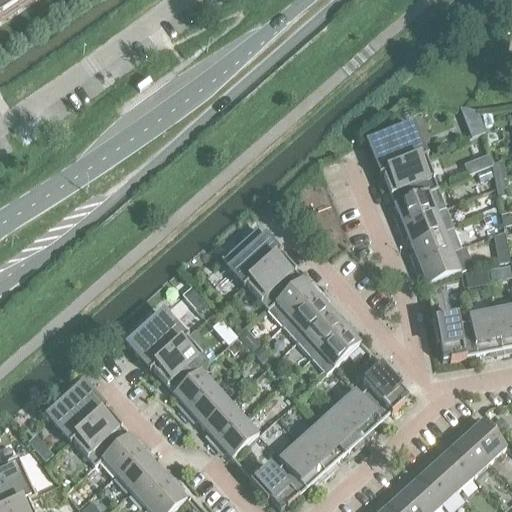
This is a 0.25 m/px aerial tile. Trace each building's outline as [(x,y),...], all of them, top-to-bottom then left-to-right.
[(0,0),(0,26),(26,10),(40,0),(0,0)] [(477,115),(461,113),(471,139),(464,142),(465,145),(472,142),(485,137),(477,115)] [(494,128),(491,116),(482,118),(485,130),(494,128)] [(377,159),(384,178),(424,162),(411,130),(369,147),(374,160),(377,159)] [(457,141),(449,144),(452,150),(459,147),(457,141)] [(488,159),(478,163),(482,174),(492,170),(491,168),(488,159)] [(384,178),(396,208),(397,209),(437,193),(424,162),(384,178)] [(492,170),(494,184),(504,182),(504,183),(506,183),(503,165),(491,168),(492,170)] [(489,172),(476,177),(480,185),(492,180),(489,172)] [(504,182),(494,184),(498,201),(507,199),(504,183),(504,182)] [(394,226),(397,232),(445,213),(437,193),(397,209),(396,208),(394,209),(399,224),(394,226)] [(404,236),(410,250),(453,233),(454,233),(445,213),(397,232),(399,238),(404,236)] [(221,264),(245,290),(277,261),(263,246),(265,244),(256,233),(221,264)] [(411,266),(413,272),(461,253),(453,233),(410,250),(416,264),(411,266)] [(461,253),(413,272),(416,278),(421,276),(427,291),(473,272),(465,252),(461,253)] [(507,254),(497,256),(499,269),(510,267),(507,254)] [(245,290),(267,314),(299,286),(299,285),(277,261),(245,290)] [(495,273),(492,273),(494,285),(502,283),(499,272),(495,273)] [(267,314),(282,331),(320,297),(315,291),(311,295),(301,283),(299,285),(299,286),(267,314)] [(282,331),(297,347),(331,316),(320,304),(324,301),(320,297),(282,331)] [(210,315),(203,306),(194,314),(201,322),(210,315)] [(511,311),(494,315),(503,359),(509,358),(508,353),(511,351),(511,311)] [(494,315),(469,320),(477,359),(495,355),(496,361),(503,359),(494,315)] [(297,347),(311,363),(349,328),(344,323),(341,326),(331,316),(297,347)] [(140,357),(154,372),(186,343),(162,317),(128,348),(138,359),(140,357)] [(477,359),(469,320),(468,320),(470,326),(458,328),(456,321),(431,326),(436,350),(438,349),(441,366),(449,364),(450,366),(466,363),(465,361),(477,359)] [(349,328),(311,363),(326,379),(360,348),(349,336),(353,333),(349,328)] [(154,372),(175,396),(207,368),(186,343),(154,372)] [(233,359),(243,350),(237,343),(227,352),(233,359)] [(251,344),(246,349),(252,355),(259,349),(256,344),(251,344)] [(270,359),(262,349),(260,351),(253,357),(261,367),(270,359)] [(179,413),(184,418),(214,391),(200,376),(208,368),(207,368),(175,396),(172,398),(183,410),(179,413)] [(367,392),(358,400),(381,425),(389,418),(391,419),(403,409),(401,407),(407,401),(396,389),(398,388),(381,369),(362,386),(367,392)] [(282,376),(275,383),(281,390),(288,384),(282,376)] [(242,395),(252,385),(247,379),(236,389),(242,395)] [(47,420),(71,447),(103,417),(89,402),(92,400),(82,389),(47,420)] [(192,420),(202,431),(228,407),(214,391),(184,418),(188,423),(192,420)] [(295,392),(289,397),(296,404),(301,398),(295,392)] [(354,396),(335,413),(366,446),(370,442),(367,438),(381,425),(358,400),(354,396)] [(208,446),(212,451),(243,423),(228,407),(202,431),(212,442),(208,446)] [(335,413),(317,429),(344,459),(358,447),(361,451),(366,446),(335,413)] [(101,464),(128,440),(127,439),(125,441),(103,417),(71,447),(94,471),(101,464)] [(498,421),(493,426),(502,436),(508,431),(498,421)] [(476,430),(465,441),(489,467),(505,452),(481,425),(480,426),(476,422),(472,426),(476,430)] [(243,423),(212,451),(217,455),(221,452),(231,464),(258,440),(243,423)] [(317,429),(298,446),(328,480),(333,476),(330,472),(344,459),(317,429)] [(46,465),(53,459),(36,439),(28,446),(46,465)] [(101,464),(116,480),(146,453),(141,448),(138,451),(128,440),(101,464)] [(450,447),(445,451),(473,482),(489,467),(465,441),(453,451),(450,447)] [(279,464),(283,468),(306,493),(320,481),(323,485),(328,480),(298,446),(279,464)] [(444,460),(433,470),(457,496),(473,482),(445,451),(440,455),(444,460)] [(116,480),(130,496),(156,472),(146,461),(150,457),(146,453),(116,480)] [(0,511),(10,511),(27,505),(36,500),(18,460),(0,467),(0,511)] [(283,468),(274,476),(269,471),(250,487),(267,506),(268,505),(274,511),(284,511),(285,511),(287,511),(299,502),(298,500),(306,493),(283,468)] [(418,475),(413,480),(441,510),(457,496),(433,470),(422,480),(418,475)] [(130,496),(145,511),(175,484),(170,480),(167,483),(156,472),(130,496)] [(412,488),(401,498),(413,511),(438,511),(441,510),(413,480),(409,484),(412,488)] [(175,484),(145,511),(144,511),(177,511),(186,504),(176,492),(179,489),(175,484)] [(386,504),(381,509),(384,511),(413,511),(401,498),(390,508),(386,504)]
